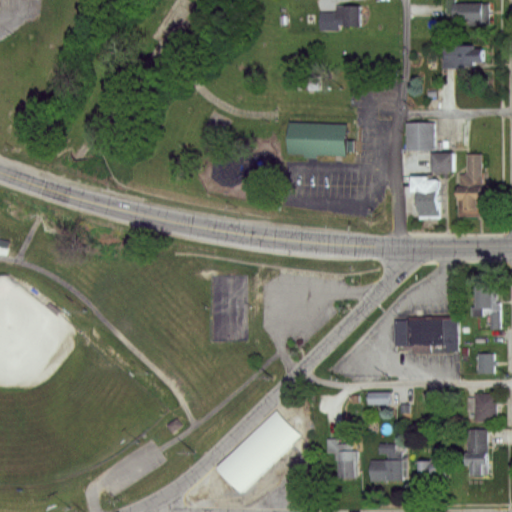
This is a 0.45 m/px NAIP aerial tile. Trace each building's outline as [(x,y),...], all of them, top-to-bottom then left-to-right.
[(455,2),(492,1),(492,26),(470,26),(470,21),(460,21),(459,14),(455,14),(455,2)] [(337,6),(360,5),(360,26),(339,26),(339,30),(321,30),(321,11),(337,11),(337,6)] [(445,46),(474,45),(474,49),(484,49),(484,63),(474,64),(474,68),(445,68),(445,46)] [(300,76),(322,76),(322,90),(299,89),(300,76)] [(291,122),(351,123),(350,153),(290,151),(291,122)] [(409,123),(436,122),(436,150),(409,150),(409,123)] [(434,152),(455,152),(455,172),(434,172),(434,152)] [(470,154),(482,153),(485,188),(460,189),(460,175),(469,173),(470,154)] [(460,189),(485,188),(485,217),(461,217),(460,189)] [(420,198),(440,198),(439,216),(420,216),(420,198)] [(0,237),(12,240),(9,252),(0,250),(0,237)] [(477,287),(498,286),(499,303),(502,303),(503,331),(491,332),(490,316),(473,317),(473,307),(477,307),(477,287)] [(399,321),(456,320),(457,352),(416,352),(414,345),(399,346),(399,321)] [(479,353),(496,353),(496,373),(479,373),(479,353)] [(371,392),(391,392),(391,405),(371,405),(371,392)] [(476,393),(498,393),(498,421),(476,421),(476,393)] [(276,407),(301,433),(240,492),(215,466),(276,407)] [(471,431),(487,431),(485,477),(472,477),(472,466),(467,466),(468,454),(470,454),(471,431)] [(331,439),(339,439),(339,444),(351,444),(351,452),(358,452),(358,478),(341,478),(341,462),(337,462),(337,454),(331,454),(331,439)] [(382,444),(398,444),(397,457),(407,458),(406,484),(372,483),(373,459),(389,460),(389,453),(382,453),(382,444)] [(420,462),(433,462),(433,467),(448,467),(448,484),(420,483),(420,462)]
